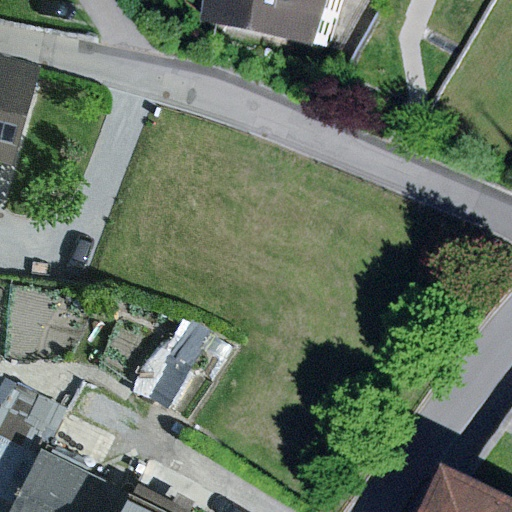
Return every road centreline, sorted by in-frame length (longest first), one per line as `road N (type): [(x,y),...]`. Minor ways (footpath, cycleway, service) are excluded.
road 1 (residential): [(511,218),(259,111),(0,38)]
road 2 (tertiary): [(369,511),(511,332)]
